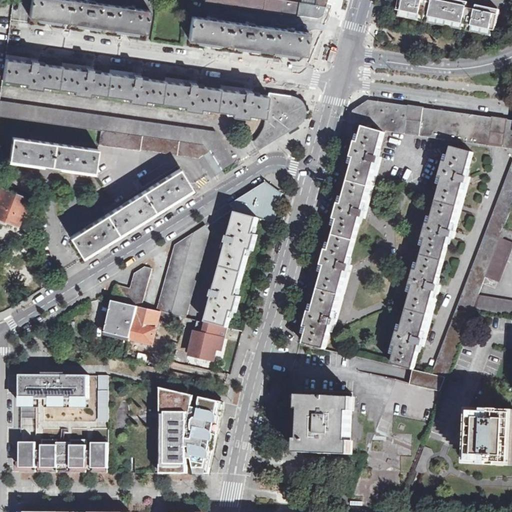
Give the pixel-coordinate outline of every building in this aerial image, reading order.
[(151,10),(80,0),(32,0),(30,16),(51,19),(52,20),(147,32),(151,10)] [(305,16),(318,18),(319,17),(324,14),(326,7),(326,6),(316,5),(308,3),(286,0),(206,0),(206,2),(305,16)] [(400,0),(398,10),(400,10),(493,30),(496,31),(499,15),(476,10),(468,8),(434,0),(431,0),(400,0)] [(476,10),(499,15),(500,9),(478,5),(476,10)] [(493,30),(400,10),(399,16),(492,36),(493,30)] [(310,32),(192,16),(189,39),(307,55),(310,32)] [(2,80),(27,84),(27,87),(43,89),(44,86),(75,90),(74,94),(90,96),(91,93),(130,99),(130,102),(146,104),(147,101),(185,106),(185,109),(202,112),(202,109),(233,113),(233,116),(249,118),(249,115),(265,118),(264,125),(262,129),(259,135),(254,140),(253,140),(259,150),(259,149),(258,147),(300,120),(301,119),(303,114),(304,110),(303,107),(299,101),(295,99),(252,92),(252,91),(246,90),(245,90),(245,92),(221,88),(196,85),(196,82),(191,82),(190,82),(189,84),(165,80),(141,77),(141,75),(135,74),(134,74),(134,76),(110,73),(93,70),(94,68),(88,68),(87,67),(86,70),(62,66),(38,63),(38,61),(32,60),(31,60),(31,62),(12,59),(6,58),(2,80)] [(0,100),(0,116),(101,130),(204,145),(208,152),(210,151),(222,169),(235,161),(219,135),(218,136),(216,132),(209,131),(209,130),(0,100)] [(365,126),(386,130),(407,133),(410,108),(370,102),(355,112),(352,123),(365,126)] [(410,108),(407,133),(420,135),(424,110),(410,108)] [(424,110),(420,135),(490,145),(494,119),(424,110)] [(494,119),(490,145),(499,146),(503,147),(506,121),(502,121),(494,119)] [(511,122),(506,121),(503,147),(511,148),(511,122)] [(386,130),(365,126),(360,142),(357,141),(353,157),(356,158),(343,204),(340,203),(336,219),(339,220),(335,235),(335,236),(331,250),(329,250),(327,249),(327,251),(323,265),(326,266),(314,312),(310,311),(306,326),(309,327),(305,344),(326,349),(332,325),(334,326),(336,319),(334,318),(347,271),(349,272),(351,265),(349,264),(361,218),(364,218),(366,211),(364,211),(376,163),(378,164),(380,157),(379,156),(386,130)] [(210,151),(208,152),(204,145),(101,130),(100,145),(141,151),(142,149),(198,157),(200,158),(201,160),(205,156),(216,173),(219,171),(221,170),(222,169),(210,151)] [(13,137),(9,160),(96,172),(99,149),(13,137)] [(442,285),(438,284),(451,238),(454,239),(456,233),(470,180),(471,177),(467,176),(474,152),(453,146),(448,162),(445,161),(440,177),(444,178),(431,224),(428,223),(424,239),(427,240),(419,270),(415,269),(411,285),(414,286),(402,332),(398,331),(394,347),(397,348),(393,364),(415,370),(422,346),(425,347),(426,342),(441,288),(442,285)] [(205,156),(201,160),(205,166),(207,169),(211,176),(216,173),(205,156)] [(380,157),(378,164),(376,163),(364,211),(366,211),(364,218),(366,219),(367,215),(381,161),(382,158),(380,157)] [(511,207),(511,165),(432,374),(447,378),(473,310),(479,295),(486,276),(504,228),(511,207)] [(181,168),(70,236),(83,256),(193,188),(181,168)] [(208,321),(229,327),(233,311),(237,312),(241,296),(238,295),(250,250),(250,249),(253,251),(258,235),(254,234),(259,218),(273,222),(281,194),(267,184),(232,205),(237,212),(238,212),(231,236),(227,235),(226,243),(225,243),(229,244),(216,290),(213,290),(213,291),(211,297),(215,299),(208,321)] [(2,188),(0,194),(0,223),(7,226),(10,221),(18,224),(28,198),(2,188)] [(284,212),(281,224),(286,226),(290,213),(284,212)] [(194,233),(173,314),(182,315),(188,317),(209,238),(209,237),(210,231),(206,225),(194,233)] [(504,228),(486,276),(500,282),(511,250),(511,241),(504,239),(507,229),(504,228)] [(176,245),(174,252),(172,259),(170,266),(168,273),(168,274),(158,310),(161,311),(173,314),(194,233),(176,245)] [(213,291),(213,290),(216,290),(229,244),(225,243),(226,243),(225,242),(211,290),(213,291)] [(334,326),(336,326),(337,323),(352,268),(353,265),(351,265),(349,272),(347,271),(334,318),(336,319),(334,326)] [(114,300),(139,306),(143,307),(153,269),(146,267),(136,273),(136,275),(135,275),(131,288),(118,284),(114,300)] [(473,310),(511,316),(511,300),(479,295),(473,310)] [(106,332),(132,338),(139,306),(114,300),(106,332)] [(132,338),(153,343),(160,316),(161,311),(158,310),(143,307),(139,306),(132,338)] [(160,316),(171,319),(173,314),(161,311),(160,316)] [(180,322),(182,315),(173,314),(171,319),(180,322)] [(227,327),(198,321),(191,353),(215,359),(217,349),(220,337),(225,338),(227,327)] [(100,353),(108,355),(109,349),(102,347),(100,353)] [(215,359),(191,353),(190,356),(214,362),(215,359)] [(90,375),(22,375),(22,399),(89,399),(90,375)] [(189,394),(167,389),(167,442),(162,442),(162,450),(167,451),(167,459),(162,459),(162,467),(178,468),(178,473),(189,473),(189,458),(193,458),(195,467),(206,467),(214,433),(210,433),(217,417),(220,401),(202,397),(201,403),(203,407),(202,409),(193,407),(189,406),(189,394)] [(302,452),(313,452),(315,452),(327,453),(327,452),(333,453),(334,453),(334,452),(338,453),(350,454),(351,449),(350,449),(350,445),(351,445),(351,440),(350,440),(350,436),(351,436),(351,432),(350,432),(352,424),(351,424),(351,419),(352,419),(352,415),(351,415),(352,411),(353,411),(352,402),(353,402),(353,397),(305,395),(305,404),(304,404),(304,413),(304,416),(301,415),(300,431),(303,431),(302,452)] [(226,402),(220,401),(217,417),(210,433),(214,433),(206,467),(195,467),(196,473),(211,473),(226,402)] [(483,464),(500,465),(500,462),(511,462),(511,412),(502,412),(502,409),(485,408),(485,411),(472,410),(471,461),(483,461),(483,464)] [(38,442),(22,442),(21,468),(37,468),(37,466),(43,466),(43,468),(58,468),(59,465),(72,465),(71,468),(87,468),(87,467),(93,467),(93,468),(109,468),(109,438),(94,438),(94,450),(88,450),(88,435),(72,435),(72,438),(59,438),(60,435),(43,435),(43,450),(38,450),(38,442)] [(425,446),(416,470),(423,472),(432,449),(425,446)]
